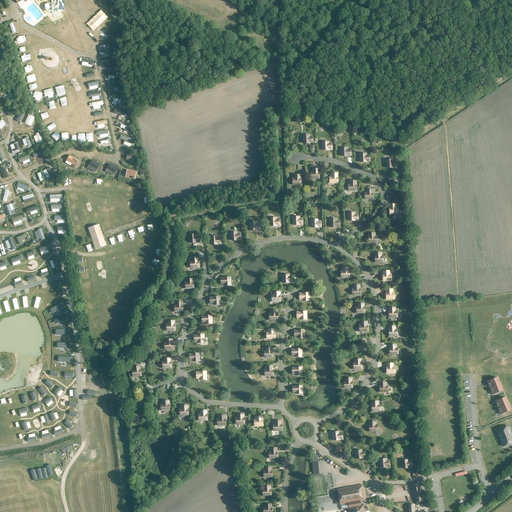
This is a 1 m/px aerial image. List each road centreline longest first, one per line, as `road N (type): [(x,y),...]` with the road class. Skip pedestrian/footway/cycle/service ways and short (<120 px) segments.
road 1 (track): [(133,511),(127,391),(115,351),(133,337),(163,282),(173,215),(277,196),(281,113)]
road 2 (track): [(43,220),(61,253),(78,359),(84,440),(62,479),(67,511)]
road 3 (track): [(281,113),(326,111),(406,142),(511,72)]
road 4 (unknown): [(13,14),(58,46),(96,59),(117,149),(108,156)]
